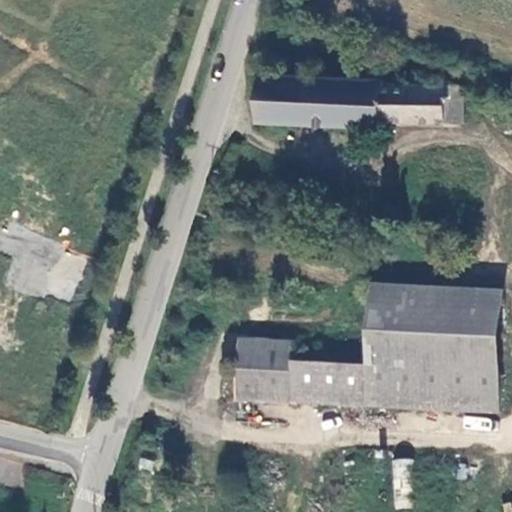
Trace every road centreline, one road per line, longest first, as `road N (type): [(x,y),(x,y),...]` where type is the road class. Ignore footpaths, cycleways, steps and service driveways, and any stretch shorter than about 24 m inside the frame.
road 1 (unclassified): [(247,0),(101,457)]
road 2 (track): [(511,162),(468,137),(428,136),(371,160),(330,164),(208,121)]
